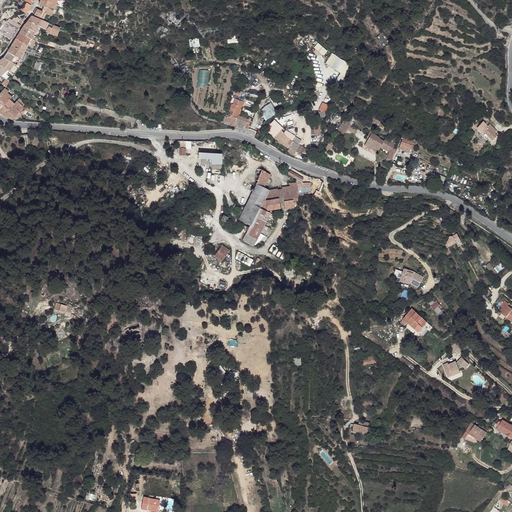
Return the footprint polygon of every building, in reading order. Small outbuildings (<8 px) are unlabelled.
[(40,0),(40,3),(39,5),(42,6),(44,6),(43,10),(44,10),(43,12),(46,13),(48,14),(52,15),(57,1),(61,2),(62,0),(40,0)] [(30,8),(25,6),(22,11),(27,14),(30,8)] [(49,24),(32,16),(28,21),(39,26),(45,29),(44,30),(45,30),(46,31),(49,24)] [(6,23),(5,25),(0,32),(12,39),(20,25),(17,23),(14,21),(13,23),(10,22),(8,24),(6,23)] [(39,26),(28,21),(24,27),(29,29),(28,32),(34,35),(35,32),(38,28),(39,26)] [(60,28),(53,25),(50,33),(58,36),(60,28)] [(29,29),(24,27),(21,32),(32,39),(33,37),(34,35),(28,32),(29,29)] [(32,39),(21,32),(16,39),(27,45),(29,46),(31,41),(32,39)] [(27,45),(16,39),(12,46),(24,52),(25,50),(27,45)] [(24,52),(12,46),(8,52),(15,56),(19,58),(20,58),(25,52),(24,52)] [(15,56),(8,52),(4,58),(11,62),(15,56)] [(11,62),(4,58),(0,61),(0,64),(7,70),(9,71),(15,63),(11,62)] [(0,93),(0,109),(7,102),(11,97),(7,93),(8,92),(4,89),(0,93)] [(12,106),(4,116),(13,119),(16,120),(25,109),(23,107),(24,106),(27,103),(25,102),(20,98),(16,101),(12,106)] [(242,101),(235,98),(232,105),(236,106),(232,116),(228,118),(224,116),(222,121),(227,122),(244,129),(248,128),(250,123),(237,118),(238,115),(243,102),(242,101)] [(7,102),(0,109),(0,112),(4,116),(12,106),(7,102)] [(270,102),(261,109),(264,114),(273,106),(270,102)] [(273,119),(270,124),(272,126),(268,132),(283,145),(288,148),(300,154),(304,148),(286,138),(280,129),(281,128),(279,124),(273,119)] [(357,127),(344,120),(341,125),(347,129),(354,132),(357,127)] [(480,125),(477,128),(481,131),(482,130),(493,140),(497,135),(495,133),(493,131),(488,126),(483,122),(480,125)] [(347,129),(341,125),(335,133),(342,138),(347,129)] [(368,141),(376,145),(379,139),(371,135),(368,141)] [(416,143),(403,138),(399,148),(410,152),(411,149),(414,150),(416,143)] [(396,149),(379,139),(376,145),(389,152),(387,158),(388,159),(392,160),(396,149)] [(222,151),(200,150),(199,156),(211,157),(211,161),(222,162),(222,151)] [(265,172),(262,171),(252,191),(253,192),(240,218),(250,224),(243,239),(254,245),(260,232),(268,236),(271,229),(264,225),(270,213),(267,211),(267,210),(280,208),(279,197),(277,190),(268,191),(263,189),(269,176),(265,172)] [(303,178),(290,171),(288,174),(298,180),(301,182),(303,178)] [(289,186),(282,187),(282,189),(283,197),(285,209),(290,208),(290,209),(294,209),(293,200),(298,200),(298,182),(289,183),(289,186)] [(458,234),(453,237),(456,243),(461,240),(458,234)] [(222,245),(215,257),(225,263),(229,257),(226,255),(229,250),(222,245)] [(235,260),(250,266),(253,258),(238,252),(235,260)] [(491,261),(487,265),(496,274),(499,271),(491,261)] [(403,267),(396,264),(392,271),(399,274),(398,276),(409,281),(415,286),(423,276),(413,269),(413,271),(408,268),(408,266),(404,264),(403,267)] [(489,298),(483,291),(480,294),(481,294),(479,296),(484,302),(489,298)] [(437,306),(439,305),(436,301),(431,305),(439,315),(443,312),(437,306)] [(511,307),(508,304),(502,311),(511,319),(511,307)] [(421,315),(413,309),(402,323),(406,326),(409,323),(420,332),(427,323),(420,317),(421,315)] [(459,341),(451,349),(453,351),(459,353),(462,354),(462,352),(462,347),(462,345),(460,342),(459,341)] [(449,364),(444,366),(448,374),(453,372),(454,373),(460,370),(460,369),(463,368),(464,366),(467,369),(471,364),(463,358),(458,364),(457,363),(450,366),(449,364)] [(511,423),(511,416),(506,412),(497,414),(498,418),(502,421),(503,421),(510,425),(511,424),(511,423)] [(510,425),(503,421),(501,423),(498,427),(497,430),(511,440),(511,424),(510,425)] [(369,427),(355,423),(354,424),(352,424),(351,426),(352,427),(353,428),(353,430),(367,434),(369,427)] [(486,431),(479,427),(476,433),(475,435),(482,438),(486,431)] [(149,497),(143,496),(141,508),(147,509),(147,507),(158,508),(160,500),(149,498),(149,497)]
